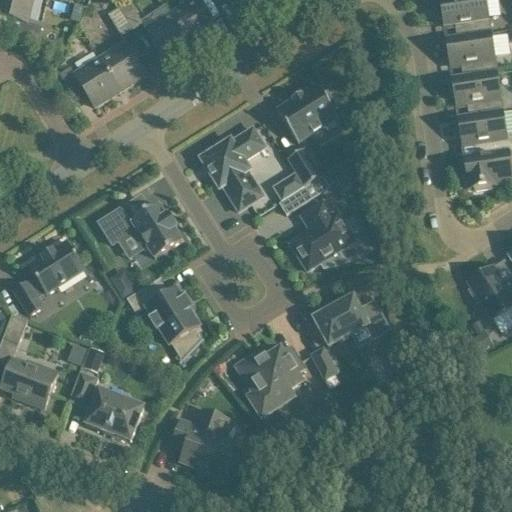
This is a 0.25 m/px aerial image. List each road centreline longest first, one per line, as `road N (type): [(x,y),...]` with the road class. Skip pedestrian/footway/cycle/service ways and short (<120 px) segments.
road 1 (residential): [(391,0),(421,46),(437,181),(453,238),(488,237),(511,222)]
road 2 (unclassified): [(148,127),(350,0)]
road 3 (residential): [(214,511),(0,431)]
road 4 (residential): [(148,127),(227,255)]
road 5 (residential): [(90,164),(20,73),(0,61)]
